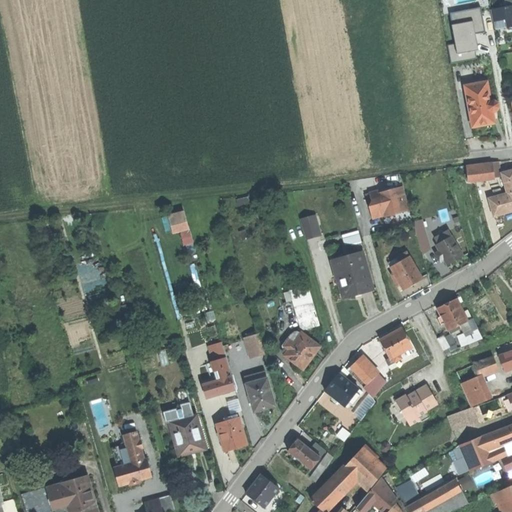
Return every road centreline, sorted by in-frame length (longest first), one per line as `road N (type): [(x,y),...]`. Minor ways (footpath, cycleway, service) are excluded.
road 1 (track): [(471,154),(0,213)]
road 2 (residential): [(511,248),(482,273),(348,346),(224,511)]
